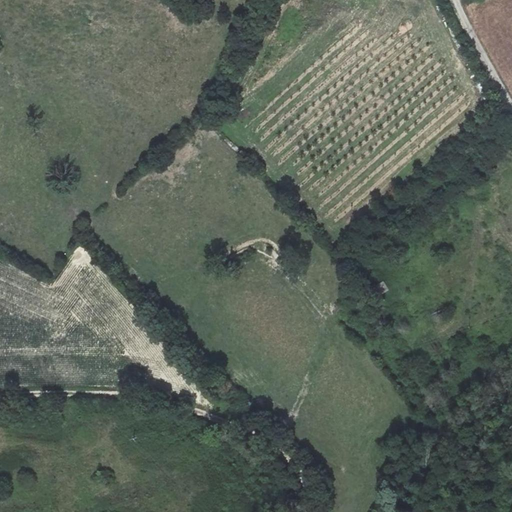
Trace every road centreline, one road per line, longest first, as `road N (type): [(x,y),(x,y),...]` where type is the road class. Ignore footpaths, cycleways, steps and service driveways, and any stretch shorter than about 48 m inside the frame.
road 1 (track): [(304,511),(298,467),(212,417),(123,395),(0,395)]
road 2 (unclassified): [(511,109),(456,0)]
